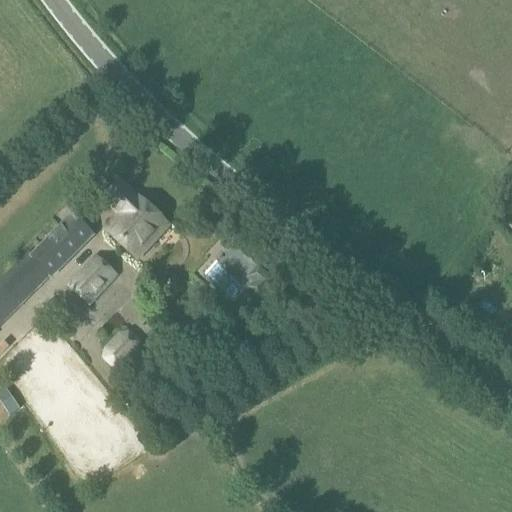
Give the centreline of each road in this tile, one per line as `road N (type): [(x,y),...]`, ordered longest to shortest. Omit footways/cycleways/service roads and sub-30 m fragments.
road 1 (tertiary): [(511,396),(183,143),(93,53),(53,0)]
road 2 (unknown): [(378,294),(161,414),(135,411),(111,391),(48,317)]
